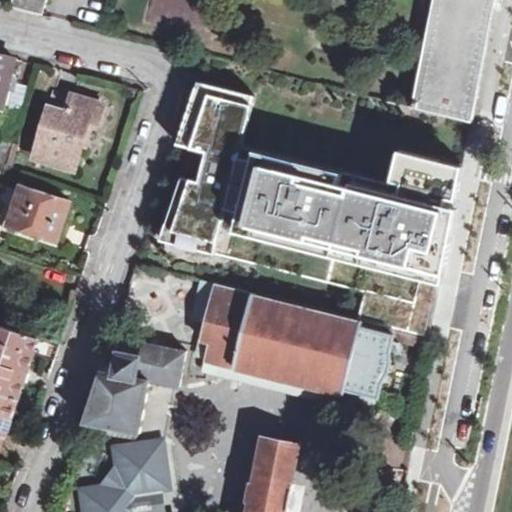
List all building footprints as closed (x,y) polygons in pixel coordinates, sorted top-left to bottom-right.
[(12,0),(11,8),(40,16),(44,0),(12,0)] [(435,0),(414,107),(473,122),(496,0),(435,0)] [(0,104),(4,105),(16,58),(0,54),(0,104)] [(256,95),(201,81),(183,144),(208,153),(200,181),(182,179),(163,239),(434,308),(454,207),(449,204),(450,197),(456,198),(463,166),(404,150),(394,184),(244,147),(256,95)] [(73,96),(68,115),(51,110),(36,158),(75,169),(90,119),(99,122),(105,105),(73,96)] [(0,165),(6,167),(15,139),(0,134),(0,165)] [(23,186),(10,225),(58,240),(71,201),(23,186)] [(217,285),(203,338),(211,340),(208,356),(348,391),(349,388),(381,394),(385,379),(392,369),(394,358),(393,349),(397,333),(365,325),(365,321),(217,285)] [(0,392),(19,399),(35,352),(39,337),(0,324),(0,392)] [(56,358),(60,346),(60,345),(58,344),(39,337),(35,352),(54,357),(56,358)] [(103,368),(85,422),(141,432),(151,382),(183,387),(190,350),(145,341),(143,354),(121,349),(117,371),(103,368)] [(0,452),(19,399),(0,392),(0,452)] [(291,511),(297,482),(294,482),(302,444),(267,437),(257,483),(255,482),(251,499),(254,499),(251,511),(291,511)] [(145,440),(166,456),(163,438),(145,440)] [(114,445),(117,464),(103,486),(83,488),(86,511),(156,511),(154,490),(170,487),(166,456),(145,440),(114,445)]
